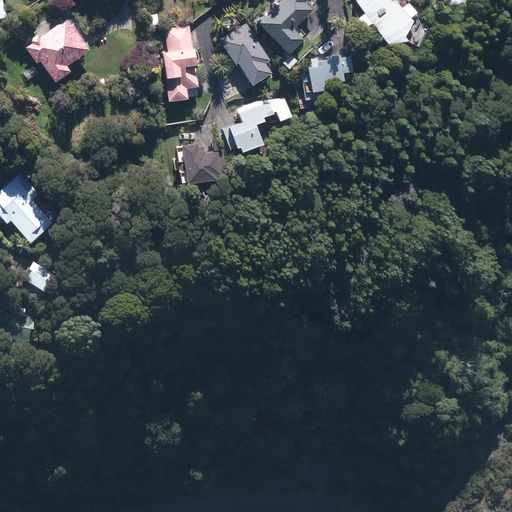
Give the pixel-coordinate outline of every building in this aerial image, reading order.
[(4,0),(0,0),(0,18),(9,16),(4,0)] [(283,0),(260,22),(290,51),(305,36),(295,26),(313,8),(306,1),(306,0),(283,0)] [(414,18),(399,0),(357,0),(390,41),(403,38),(414,18)] [(68,17),(28,46),(39,61),(42,59),(57,79),(72,68),(69,63),(90,48),(68,17)] [(270,58),(247,23),(221,40),(236,63),(239,61),(253,81),(271,69),(265,61),(270,58)] [(169,51),(165,52),(171,99),(189,96),(188,86),(199,85),(196,62),(198,62),(196,48),(193,48),(190,25),(166,29),(169,51)] [(303,72),(306,97),(327,95),(326,87),(327,87),(327,81),(355,77),(352,53),(341,55),(341,53),(329,55),(329,56),(322,58),(322,63),(318,63),(317,58),(313,58),(314,64),(309,64),(310,71),(303,72)] [(39,72),(34,65),(23,73),(29,80),(39,72)] [(224,127),(234,153),(265,141),(258,121),(266,118),(264,115),(280,109),(283,118),(292,114),(286,97),(258,100),(239,107),(244,120),(224,127)] [(184,144),(189,180),(228,175),(224,149),(207,151),(207,149),(201,150),(200,142),(184,144)] [(21,171),(0,190),(0,209),(10,220),(13,218),(33,240),(54,222),(34,199),(41,193),(21,171)] [(55,274),(35,263),(18,292),(38,304),(46,293),(52,284),(51,283),(55,274)] [(14,318),(12,317),(8,340),(32,344),(36,330),(35,321),(34,321),(34,318),(28,317),(27,320),(23,319),(23,317),(15,316),(14,318)]
